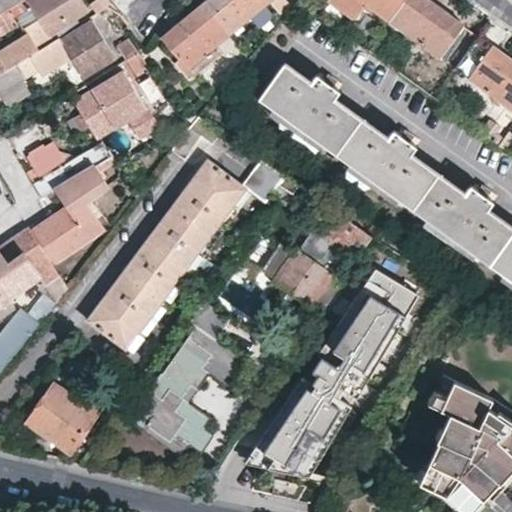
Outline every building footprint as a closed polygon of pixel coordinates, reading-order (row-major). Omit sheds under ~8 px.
[(0,0),(0,12),(8,8),(17,2),(20,0),(0,0)] [(33,0),(30,2),(28,0),(20,0),(17,2),(25,16),(29,14),(34,10),(41,21),(35,24),(27,30),(28,33),(25,35),(0,51),(0,73),(17,64),(28,57),(38,50),(54,40),(51,34),(86,12),(79,0),(33,0)] [(248,19),(268,2),(267,0),(208,0),(204,4),(228,35),(248,19)] [(365,6),(388,22),(404,0),(327,0),(355,20),(365,6)] [(404,0),(388,22),(439,59),(462,26),(425,0),(404,0)] [(35,24),(29,14),(25,16),(17,2),(8,8),(25,35),(28,33),(27,30),(35,24)] [(204,4),(162,39),(179,60),(186,70),(188,68),(193,75),(205,65),(200,58),(216,45),(228,35),(204,4)] [(34,10),(29,14),(35,24),(41,21),(34,10)] [(62,42),(59,37),(54,40),(38,50),(28,57),(38,72),(41,78),(71,61),(82,79),(114,58),(92,23),(62,42)] [(511,111),(511,62),(477,37),(453,69),(511,111)] [(128,41),(117,48),(127,62),(138,56),(128,41)] [(200,58),(205,65),(206,66),(222,53),(216,45),(200,58)] [(138,56),(127,62),(137,76),(143,73),(146,77),(150,73),(138,56)] [(17,64),(26,79),(38,72),(28,57),(17,64)] [(193,75),(188,68),(186,70),(179,60),(175,64),(187,79),(193,75)] [(26,79),(17,64),(0,73),(0,91),(2,94),(26,79)] [(511,282),(511,228),(488,211),(492,204),(469,187),(464,194),(411,155),(416,148),(393,131),(387,139),(333,100),(338,93),(316,76),(310,83),(284,64),(259,99),(511,282)] [(156,128),(125,74),(77,102),(97,137),(129,119),(139,138),(156,128)] [(198,117),(189,127),(170,151),(183,161),(201,137),(212,145),(221,133),(198,117)] [(39,179),(32,184),(42,200),(54,191),(66,209),(35,231),(57,263),(61,260),(101,229),(82,202),(104,187),(97,177),(91,167),(110,155),(101,141),(64,164),(39,179)] [(28,161),(39,179),(64,164),(53,146),(28,161)] [(116,164),(110,155),(91,167),(97,177),(116,164)] [(284,176),(260,159),(241,185),(244,188),(264,204),(284,176)] [(244,188),(241,185),(207,161),(87,322),(125,350),(244,188)] [(51,267),(29,228),(0,248),(0,318),(15,308),(9,299),(39,277),(37,274),(39,272),(46,281),(56,274),(51,267)] [(336,246),(313,230),(310,228),(296,249),(321,267),(326,260),(323,258),(328,251),(331,253),(336,246)] [(308,303),(320,311),(340,280),(330,274),(330,272),(321,267),(296,249),(293,247),(291,251),(278,242),(259,270),(272,278),(270,283),(305,308),(308,303)] [(297,382),(244,461),(306,473),(347,404),(340,400),(348,385),(356,389),(411,295),(371,271),(314,356),(317,357),(310,371),(315,374),(310,383),(307,380),(304,386),(297,382)] [(66,290),(56,274),(46,281),(58,301),(66,290)] [(19,307),(0,331),(0,373),(56,303),(43,293),(27,313),(19,307)] [(219,334),(228,320),(204,304),(194,317),(219,334)] [(177,433),(190,441),(204,449),(215,432),(205,425),(212,415),(191,401),(185,397),(194,384),(200,387),(211,371),(237,388),(237,387),(245,360),(196,327),(131,421),(143,429),(148,421),(174,438),(177,433)] [(139,383),(151,366),(134,353),(130,358),(123,353),(113,365),(139,383)] [(511,470),(511,421),(511,422),(500,410),(497,412),(489,408),(493,400),(455,381),(446,397),(440,410),(449,415),(438,440),(463,452),(467,444),(485,458),(479,465),(500,484),(511,470)] [(191,401),(200,387),(194,384),(185,397),(191,401)] [(69,454),(96,416),(54,386),(26,423),(69,454)] [(427,404),(440,410),(446,397),(433,391),(427,404)] [(170,445),(174,438),(148,421),(143,429),(170,445)] [(174,438),(170,445),(181,453),(190,441),(177,433),(174,438)] [(463,452),(438,440),(425,470),(452,483),(478,506),(500,484),(479,465),(485,458),(467,444),(463,452)] [(445,496),(452,483),(425,470),(419,483),(445,496)] [(463,511),(471,511),(478,506),(452,483),(445,496),(463,511)]
